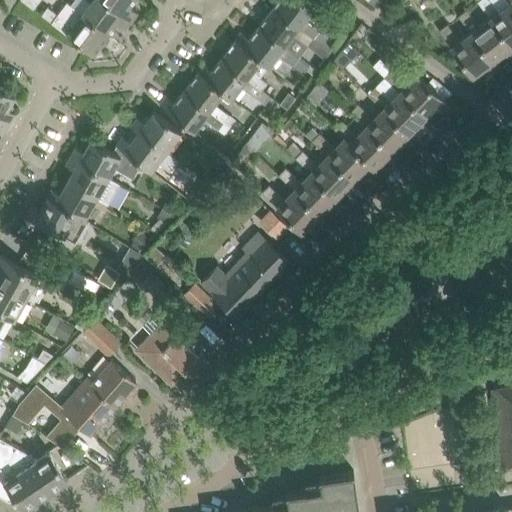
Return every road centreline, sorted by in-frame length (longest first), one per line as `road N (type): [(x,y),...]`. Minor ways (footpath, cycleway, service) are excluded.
road 1 (residential): [(511,106),(357,227),(231,364)]
road 2 (residential): [(242,459),(382,395),(511,349)]
road 3 (residential): [(231,364),(143,457),(67,511)]
road 4 (residential): [(176,0),(173,23),(129,80),(65,86),(54,79)]
